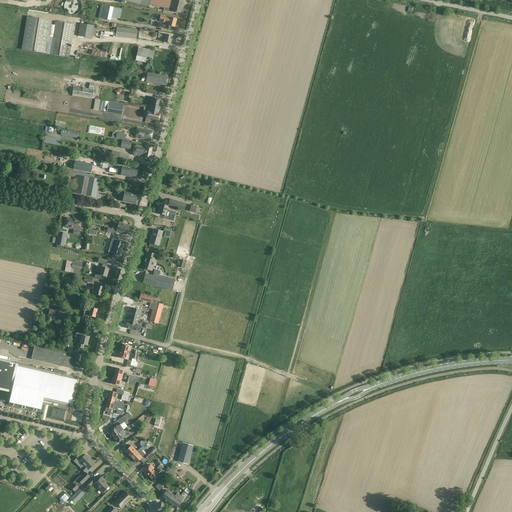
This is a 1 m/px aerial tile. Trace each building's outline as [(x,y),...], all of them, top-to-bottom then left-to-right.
[(81,8),(81,7),(81,5),(81,3),(80,2),(79,0),(78,0),(66,0),(67,0),(65,1),(65,3),(64,4),(64,6),(64,8),(64,9),(65,11),(66,12),(67,14),(69,14),(70,15),(72,15),(74,15),(76,15),(77,14),(78,13),(80,12),(80,10),(81,8)] [(172,11),(180,13),(183,0),(181,0),(150,0),(149,4),(150,4),(164,8),(163,10),(172,13),(172,11)] [(122,9),(101,5),(98,18),(111,21),(111,18),(120,20),(122,9)] [(169,18),(161,15),(159,21),(168,24),(167,25),(174,27),(176,19),(170,17),(169,18)] [(52,38),(48,38),(51,21),(27,17),(21,49),(45,54),(49,54),(52,38)] [(74,25),(55,21),(52,38),(49,54),(65,57),(67,46),(70,47),(74,25)] [(94,26),(80,23),(78,36),(92,39),(94,26)] [(137,30),(116,27),(115,37),(136,39),(137,30)] [(172,36),(158,33),(157,37),(164,39),(163,42),(166,43),(171,44),(172,36)] [(150,50),(138,47),(135,61),(147,63),(150,50)] [(168,77),(148,73),(146,82),(152,83),(167,86),(168,77)] [(94,84),(90,83),(89,89),(73,87),(72,96),(92,99),(94,84)] [(149,108),(158,109),(159,110),(161,99),(151,97),(149,108)] [(76,99),(75,107),(79,108),(78,111),(91,112),(92,100),(76,99)] [(95,100),(93,109),(107,112),(109,102),(95,100)] [(123,104),(109,102),(107,112),(122,114),(123,104)] [(146,117),(146,118),(158,120),(160,115),(160,114),(158,114),(159,110),(158,109),(149,108),(148,107),(148,108),(146,117)] [(152,131),(137,128),(135,138),(151,141),(152,131)] [(79,133),(61,130),(61,135),(78,138),(79,133)] [(59,144),(59,138),(43,136),(43,143),(59,144)] [(122,141),(117,141),(116,147),(120,148),(130,150),(131,143),(122,141)] [(138,146),(136,156),(144,157),(144,158),(150,159),(152,148),(146,147),(138,146)] [(75,161),(73,169),(90,172),(92,164),(75,161)] [(76,178),(73,192),(86,195),(96,197),(99,180),(89,178),(90,175),(77,172),(76,175),(76,178)] [(132,194),(124,192),(123,201),(135,204),(137,195),(132,194)] [(179,202),(169,199),(168,205),(177,208),(179,202)] [(161,204),(158,214),(163,215),(165,215),(164,219),(173,221),(176,212),(171,211),(170,212),(168,211),(168,210),(167,209),(168,206),(161,204)] [(81,221),(66,218),(65,226),(79,229),(81,221)] [(130,226),(119,223),(116,231),(120,232),(121,231),(127,233),(130,226)] [(163,232),(154,229),(150,243),(159,245),(163,232)] [(59,232),(56,245),(64,246),(67,233),(59,232)] [(108,252),(115,254),(120,256),(123,243),(119,241),(112,239),(108,252)] [(156,255),(147,252),(142,268),(150,270),(152,265),(153,265),(156,255)] [(107,261),(99,258),(98,262),(103,264),(102,267),(101,267),(100,272),(96,271),(94,277),(96,278),(100,278),(101,275),(106,277),(108,269),(105,268),(106,265),(107,261)] [(82,264),(72,262),(70,273),(80,275),(82,264)] [(145,274),(143,282),(172,290),(175,280),(159,276),(158,275),(158,278),(153,276),(145,274)] [(96,286),(92,285),(91,288),(95,289),(94,294),(101,296),(103,287),(96,285),(96,286)] [(139,300),(151,303),(153,296),(140,293),(139,300)] [(163,304),(154,302),(149,321),(158,324),(163,304)] [(97,309),(90,307),(89,311),(85,310),(83,317),(88,318),(88,316),(95,317),(97,309)] [(133,320),(137,322),(138,320),(139,320),(142,310),(137,309),(132,308),(129,318),(133,319),(133,320)] [(65,313),(49,309),(48,316),(63,319),(65,313)] [(137,324),(137,322),(133,320),(133,319),(129,318),(128,322),(127,322),(126,328),(139,331),(141,325),(137,324)] [(87,345),(88,337),(83,336),(84,332),(77,330),(76,335),(82,336),(80,343),(78,343),(77,347),(83,348),(84,344),(87,345)] [(122,344),(121,351),(128,353),(129,351),(131,351),(132,347),(122,344)] [(62,355),(63,354),(34,347),(31,359),(52,364),(60,366),(62,355)] [(128,355),(128,353),(121,351),(119,357),(129,360),(130,356),(128,355)] [(133,354),(130,366),(138,368),(139,363),(135,362),(136,359),(135,359),(137,355),(133,354)] [(62,355),(60,366),(73,369),(74,364),(82,366),(84,357),(76,355),(75,358),(62,355)] [(0,385),(12,389),(11,392),(8,404),(40,411),(49,413),(48,418),(65,422),(67,416),(69,405),(73,406),(79,378),(79,377),(66,374),(67,371),(64,371),(54,369),(54,372),(49,371),(18,364),(0,359),(0,385)] [(114,376),(122,378),(124,370),(116,368),(114,376)] [(120,386),(122,378),(114,376),(112,384),(120,386)] [(149,385),(155,387),(157,380),(151,379),(149,385)] [(130,393),(124,392),(122,400),(117,399),(116,399),(115,399),(117,393),(110,391),(108,399),(123,403),(123,400),(128,401),(130,393)] [(117,411),(116,414),(122,415),(125,407),(122,406),(123,403),(108,399),(106,407),(117,411)] [(113,437),(119,433),(120,432),(123,430),(120,425),(127,420),(124,417),(118,421),(120,424),(117,426),(109,431),(113,437)] [(136,434),(130,425),(125,429),(131,437),(136,434)] [(119,433),(113,437),(117,443),(125,437),(122,433),(120,434),(119,433)] [(140,448),(143,446),(143,445),(146,442),(143,439),(139,442),(140,444),(138,446),(140,448)] [(193,446),(183,443),(178,461),(188,464),(193,446)] [(125,451),(131,457),(136,452),(130,446),(125,451)] [(144,455),(148,460),(154,454),(153,453),(157,450),(154,447),(151,451),(150,450),(144,455)] [(136,452),(131,457),(136,463),(142,458),(136,452)] [(82,469),(85,472),(88,469),(94,464),(85,454),(79,460),(85,466),(82,469)] [(149,476),(154,471),(152,469),(153,468),(150,465),(144,471),(149,476)] [(154,471),(149,476),(153,481),(159,476),(162,473),(159,469),(157,468),(154,471)] [(73,483),(70,487),(75,492),(78,488),(90,477),(85,472),(73,483)] [(104,480),(101,477),(95,483),(103,492),(108,486),(103,481),(104,480)] [(88,482),(82,488),(85,491),(91,486),(88,482)] [(79,489),(70,499),(75,504),(85,494),(79,489)] [(178,500),(180,496),(180,495),(176,493),(174,496),(167,490),(164,494),(161,498),(168,503),(171,499),(173,501),(175,498),(178,500)] [(114,502),(120,509),(129,500),(130,501),(132,499),(131,498),(132,498),(125,491),(114,502)] [(184,498),(180,496),(178,500),(175,498),(173,501),(171,499),(168,503),(176,509),(184,498)]
